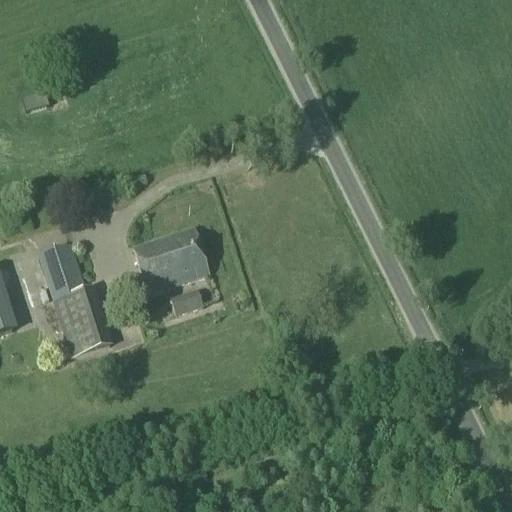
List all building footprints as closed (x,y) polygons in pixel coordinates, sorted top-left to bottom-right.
[(22,102),(26,117),(49,110),(45,96),(22,102)] [(133,254),(148,299),(208,279),(194,234),(133,254)] [(37,259),(52,307),(88,295),(71,249),(37,259)] [(0,292),(0,341),(15,336),(0,292)] [(92,294),(88,295),(52,307),(70,363),(110,350),(92,294)] [(170,303),(175,321),(203,312),(197,295),(170,303)]
